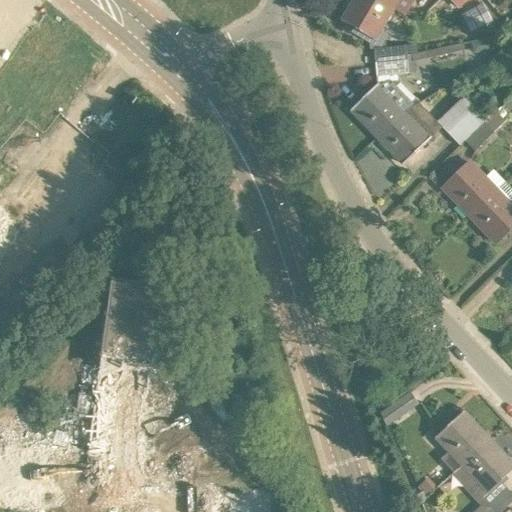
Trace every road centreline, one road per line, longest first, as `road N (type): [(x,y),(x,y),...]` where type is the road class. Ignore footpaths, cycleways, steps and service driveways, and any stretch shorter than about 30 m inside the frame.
road 1 (tertiary): [(360,511),(257,187),(190,77)]
road 2 (residential): [(511,398),(417,289),(330,152),(282,17)]
